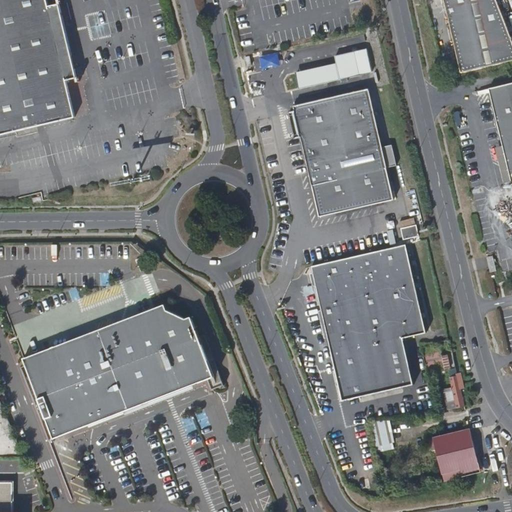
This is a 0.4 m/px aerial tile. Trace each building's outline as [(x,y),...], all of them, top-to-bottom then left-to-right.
[(57,13),(53,0),(0,0),(0,139),(79,123),(72,88),(82,86),(83,89),(86,89),(84,83),(83,83),(68,11),(69,11),(68,6),(65,7),(66,11),(57,13)] [(511,61),(511,42),(497,0),(441,0),(457,73),(511,61)] [(257,65),(256,57),(249,59),(251,66),(257,65)] [(383,137),(371,85),(297,102),(298,106),(304,133),(313,170),(323,213),(397,195),(390,163),(402,161),(396,134),(383,137)] [(511,86),(487,92),(500,150),(509,191),(511,202),(511,86)] [(304,133),(298,106),(292,108),(299,135),(304,133)] [(509,191),(500,150),(491,152),(500,193),(509,191)] [(48,191),(75,184),(73,175),(46,181),(48,191)] [(416,224),(400,227),(403,239),(419,236),(416,224)] [(428,334),(408,246),(315,267),(317,274),(319,286),(325,311),(331,336),(338,368),(342,386),(345,400),(416,385),(405,338),(428,334)] [(496,274),(492,257),(485,259),(489,275),(496,274)] [(149,267),(146,260),(140,263),(143,270),(149,267)] [(172,312),(170,306),(159,310),(30,359),(29,360),(31,366),(59,440),(212,382),(215,392),(227,387),(218,363),(213,365),(195,319),(191,321),(190,321),(172,312)] [(331,336),(325,311),(321,312),(327,337),(331,336)] [(467,406),(452,342),(441,345),(445,363),(436,365),(439,379),(451,376),(459,407),(467,406)] [(424,349),(428,367),(436,365),(445,363),(441,345),(424,349)] [(436,365),(428,367),(431,380),(439,379),(436,365)] [(370,422),(376,452),(394,448),(388,418),(370,422)] [(483,471),(473,428),(436,438),(436,439),(436,443),(438,449),(445,481),(483,471)] [(0,511),(17,511),(18,482),(0,482),(0,511)]
